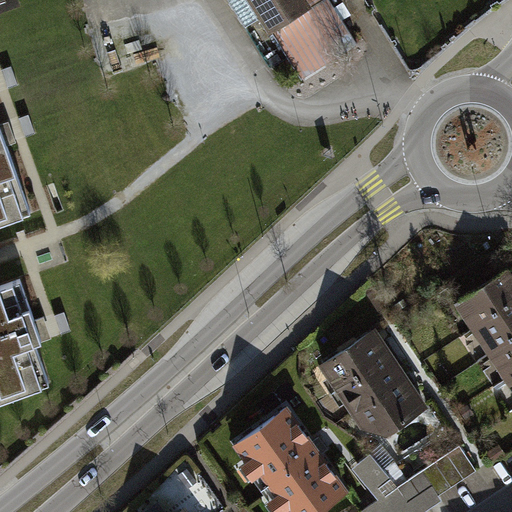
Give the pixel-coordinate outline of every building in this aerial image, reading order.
[(257,0),(304,74),(355,43),(328,0),(257,0)] [(0,226),(35,213),(0,118),(0,226)] [(511,270),(456,305),(511,390),(511,270)] [(0,405),(55,385),(17,281),(0,287),(0,405)] [(376,326),(320,362),(362,426),(390,432),(429,406),(376,326)] [(287,401),(233,442),(244,457),(238,462),(251,479),(254,477),(268,496),(264,499),(273,511),(279,511),(282,511),(322,511),(354,489),(320,444),(287,401)] [(501,444),(484,455),(490,465),(507,454),(501,444)] [(352,468),(378,499),(358,511),(419,511),(441,498),(438,493),(476,469),(460,445),(399,485),(372,452),(352,468)]
